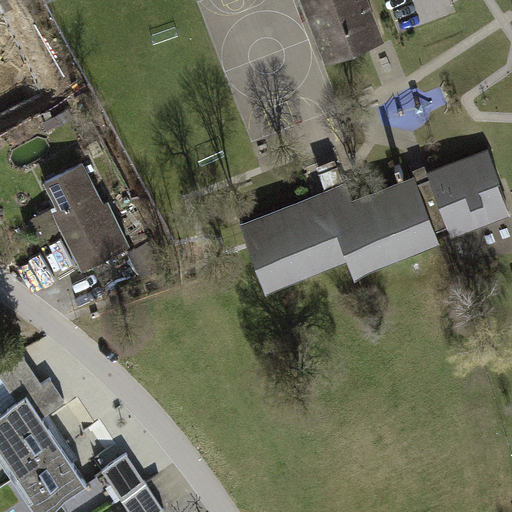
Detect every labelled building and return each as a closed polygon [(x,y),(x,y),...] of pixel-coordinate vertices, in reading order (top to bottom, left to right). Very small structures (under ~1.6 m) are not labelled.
[(306,0),(331,60),(384,38),(368,0),(306,0)] [(346,184),(242,225),(266,285),(348,253),(356,274),(441,241),(437,232),(449,228),(453,237),(511,213),(511,207),(490,151),(430,174),(432,179),(425,182),(419,184),(417,180),(354,205),(346,184)] [(83,163),(47,182),(69,225),(65,227),(84,264),(129,241),(111,206),(106,208),(83,163)] [(0,455),(13,475),(60,444),(41,415),(65,399),(50,376),(41,382),(23,355),(0,370),(0,371),(17,397),(0,408),(0,455)] [(60,444),(13,475),(36,511),(41,511),(86,482),(60,444)] [(127,451),(103,466),(132,511),(160,511),(165,510),(127,451)]
